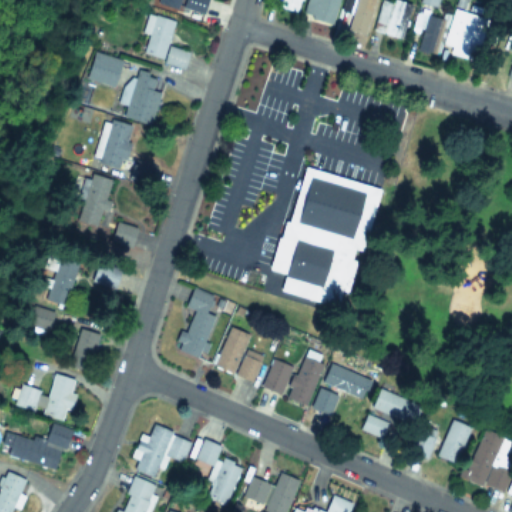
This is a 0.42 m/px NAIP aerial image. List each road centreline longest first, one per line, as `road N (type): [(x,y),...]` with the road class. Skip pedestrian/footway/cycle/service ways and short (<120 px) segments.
road 1 (residential): [(66,511),(93,469),(128,370),(244,0)]
road 2 (residential): [(464,511),(128,370)]
road 3 (residential): [(511,110),(236,27)]
